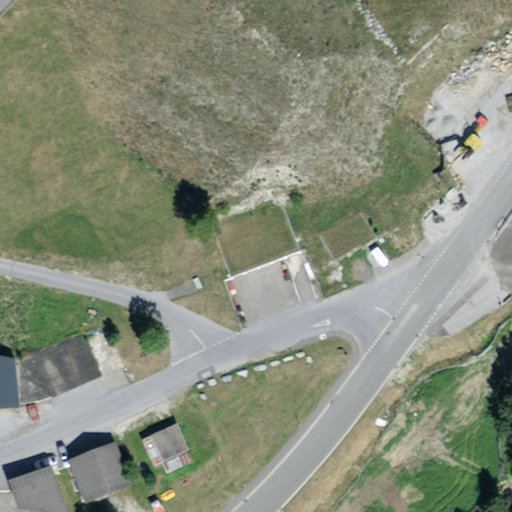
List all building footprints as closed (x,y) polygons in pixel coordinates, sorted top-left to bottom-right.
[(287,214),(214,239),(230,285),(303,260),(287,214)] [(96,338),(31,360),(46,405),(111,384),(96,338)] [(12,368),(0,368),(0,419),(17,418),(12,368)] [(177,431),(137,446),(148,478),(189,464),(177,431)] [(113,450),(60,468),(74,510),(127,493),(113,450)] [(59,511),(51,478),(0,491),(0,494),(7,511),(59,511)]
